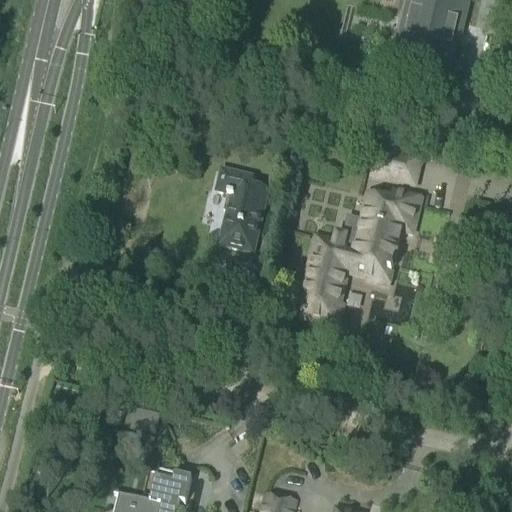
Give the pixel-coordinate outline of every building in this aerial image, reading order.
[(467,5),(445,0),(408,0),(393,65),(415,70),(426,73),(446,77),(458,24),(462,25),(467,5)] [(380,152),(374,177),(391,181),(391,180),(390,180),(396,157),(420,163),(420,164),(421,164),(421,162),(380,152)] [(247,178),(244,178),(223,173),(218,193),(229,196),(225,214),(227,214),(219,248),(244,254),(249,232),(257,234),(267,193),(245,188),(247,178)] [(316,241),(297,319),(323,325),(323,327),(330,329),(330,327),(337,329),(342,308),(337,307),(344,278),(347,267),(369,272),(367,280),(367,283),(387,288),(397,248),(394,247),(398,233),(411,237),(420,202),(393,196),(391,204),(367,198),(362,223),(358,222),(354,222),(350,224),(347,227),(344,230),(342,233),(341,235),(341,239),(336,238),(335,245),(316,241)] [(158,323),(173,328),(179,310),(164,305),(158,323)] [(130,415),(127,429),(156,434),(159,419),(130,415)] [(176,511),(179,504),(185,506),(191,481),(158,473),(159,467),(158,467),(151,497),(163,500),(160,511),(159,511),(157,511),(156,511),(155,511),(176,511)] [(265,496),(261,511),(292,511),(294,504),(265,496)]
